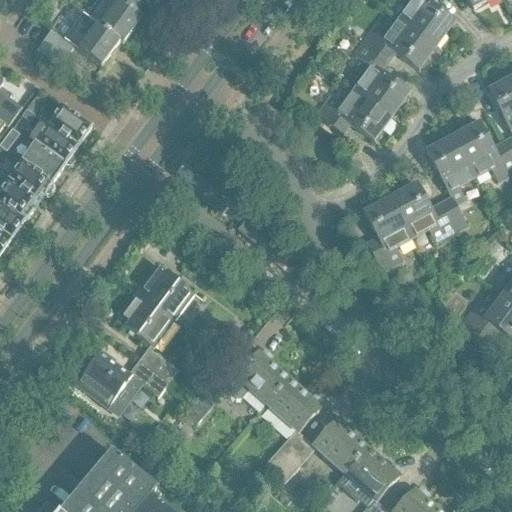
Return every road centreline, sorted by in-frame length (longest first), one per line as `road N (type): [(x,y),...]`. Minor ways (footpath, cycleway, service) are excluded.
road 1 (residential): [(511,487),(363,351),(353,306),(313,217)]
road 2 (residential): [(313,217),(371,191),(457,72),(511,43)]
road 3 (secondary): [(0,373),(157,167)]
road 4 (secondary): [(123,143),(0,317)]
road 5 (residential): [(313,217),(267,149),(204,103)]
road 6 (residential): [(112,134),(0,52)]
road 7 (secondary): [(204,103),(279,0)]
